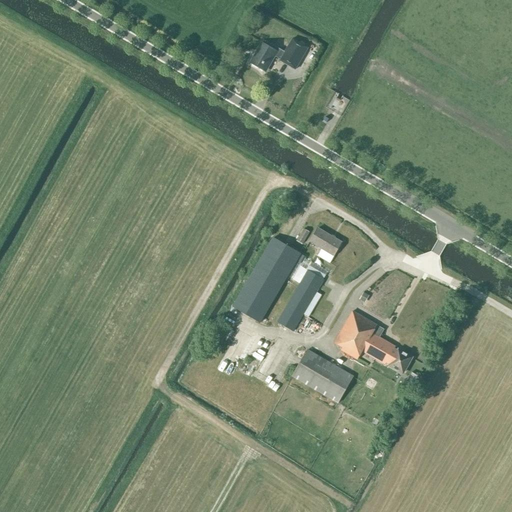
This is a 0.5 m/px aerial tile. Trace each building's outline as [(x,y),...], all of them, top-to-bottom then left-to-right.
[(277,51),(262,43),(250,62),(265,71),(268,65),(269,66),(275,57),(281,60),(280,62),(288,67),(297,52),(288,47),(285,53),(278,49),(277,51)] [(342,242),(318,228),(309,242),(334,257),(342,242)] [(296,241),(301,244),(309,232),(303,229),(296,241)] [(300,254),(273,238),(232,307),(259,323),(300,254)] [(292,332),(323,280),(308,272),(278,323),(292,332)] [(353,312),(335,343),(343,347),(341,351),(358,360),(363,352),(385,365),(386,363),(390,365),(389,366),(403,373),(412,358),(398,350),(397,352),(394,350),(395,347),(379,337),(384,330),(353,312)] [(353,377),(307,351),(292,378),(338,404),(353,377)] [(412,373),(406,386),(413,390),(420,376),(412,373)]
